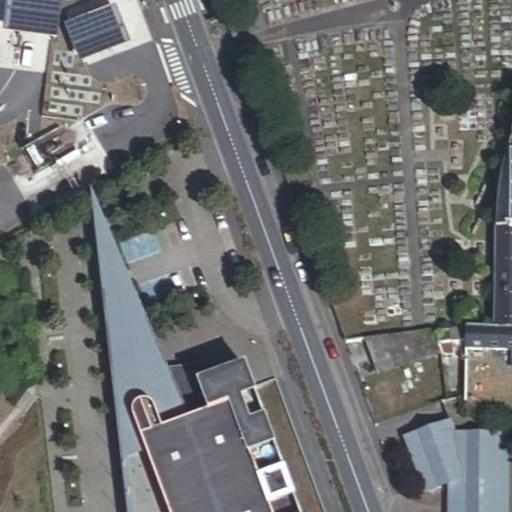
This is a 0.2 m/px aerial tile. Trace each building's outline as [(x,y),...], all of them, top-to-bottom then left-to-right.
[(9,0),(6,25),(57,32),(61,0),(9,0)] [(80,57),(128,39),(114,1),(66,20),(80,57)] [(260,74),(254,60),(244,64),(250,78),(260,74)] [(494,234),(511,234),(511,162),(504,162),(500,175),(496,196),(495,210),(494,234)] [(175,373),(92,191),(122,423),(125,423),(120,378),(121,378),(120,368),(118,360),(119,356),(121,349),(124,344),(128,340),(132,338),(136,336),(140,336),(144,336),(148,337),(153,339),(155,340),(157,342),(159,345),(163,353),(172,373),(175,373)] [(492,276),(511,276),(511,234),(494,234),(492,276)] [(492,334),(511,333),(511,276),(492,276),(492,334)] [(439,353),(460,350),(461,333),(436,337),(439,353)] [(510,356),(511,355),(511,333),(492,334),(461,333),(460,350),(460,355),(510,356)] [(302,511),(250,368),(225,377),(222,367),(175,373),(172,373),(163,353),(159,345),(157,342),(155,340),(153,339),(148,337),(144,336),(140,336),(136,336),(132,338),(128,340),(124,344),(121,349),(119,356),(118,360),(120,368),(121,378),(120,378),(125,423),(122,423),(134,511),(302,511)] [(365,346),(378,379),(440,360),(439,353),(436,337),(365,346)] [(449,511),(504,511),(503,439),(452,440),(448,427),(405,442),(425,497),(450,488),(449,511)]
